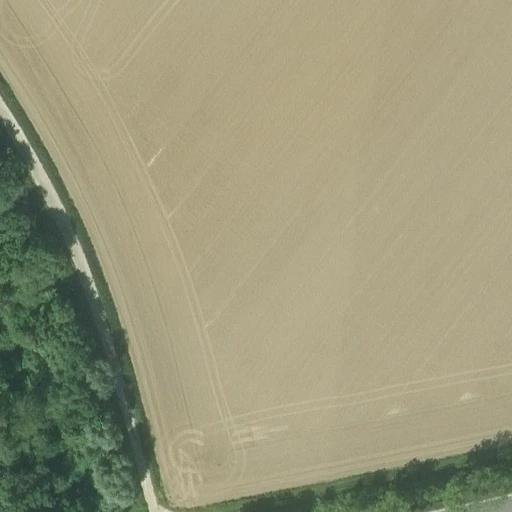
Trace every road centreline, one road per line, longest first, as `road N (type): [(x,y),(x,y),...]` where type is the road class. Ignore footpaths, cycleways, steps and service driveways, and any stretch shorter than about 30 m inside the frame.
road 1 (track): [(155,511),(76,258),(45,181),(0,109)]
road 2 (track): [(511,457),(261,511)]
